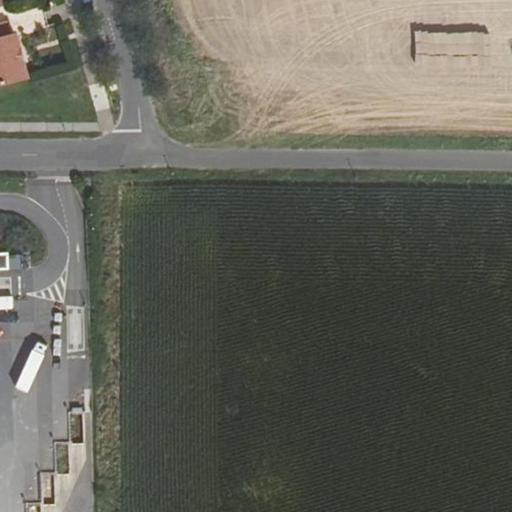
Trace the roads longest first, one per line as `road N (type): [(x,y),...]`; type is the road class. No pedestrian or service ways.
road 1 (unclassified): [(146,158),(511,170)]
road 2 (unknown): [(51,158),(69,326),(72,466),(62,511)]
road 3 (tertiary): [(103,0),(146,158)]
road 4 (tertiary): [(0,158),(146,158)]
